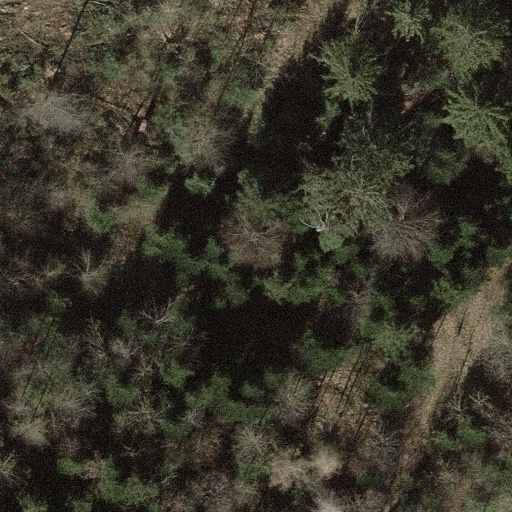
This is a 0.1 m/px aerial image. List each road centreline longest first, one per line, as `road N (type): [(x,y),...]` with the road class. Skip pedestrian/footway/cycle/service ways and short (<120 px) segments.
road 1 (track): [(352,0),(116,269),(0,357)]
road 2 (track): [(0,218),(321,358),(388,372),(448,370)]
road 3 (track): [(368,0),(376,82),(448,370)]
road 4 (track): [(448,370),(411,451),(396,511)]
